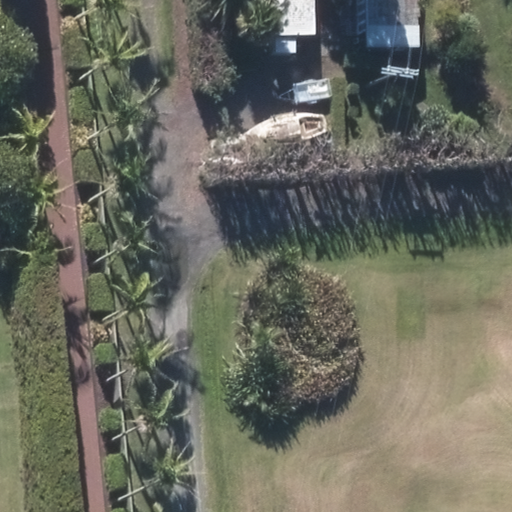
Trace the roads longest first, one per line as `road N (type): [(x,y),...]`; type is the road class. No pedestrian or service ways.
road 1 (track): [(45,0),(93,511)]
road 2 (track): [(199,511),(163,0)]
